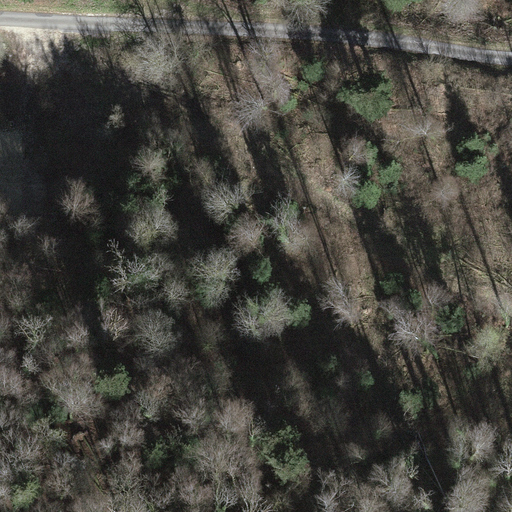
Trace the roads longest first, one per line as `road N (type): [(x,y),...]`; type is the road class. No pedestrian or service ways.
road 1 (track): [(511,295),(367,227),(54,18)]
road 2 (unclassified): [(511,40),(0,17)]
